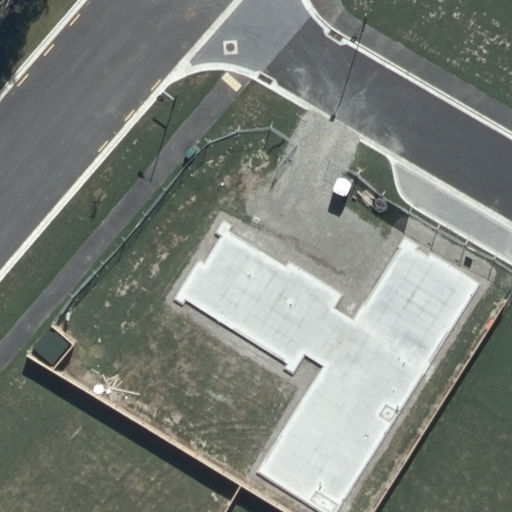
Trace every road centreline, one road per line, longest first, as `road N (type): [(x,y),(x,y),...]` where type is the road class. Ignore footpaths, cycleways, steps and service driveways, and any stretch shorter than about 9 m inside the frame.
road 1 (residential): [(203,0),(511,178)]
road 2 (residential): [(0,186),(161,0)]
